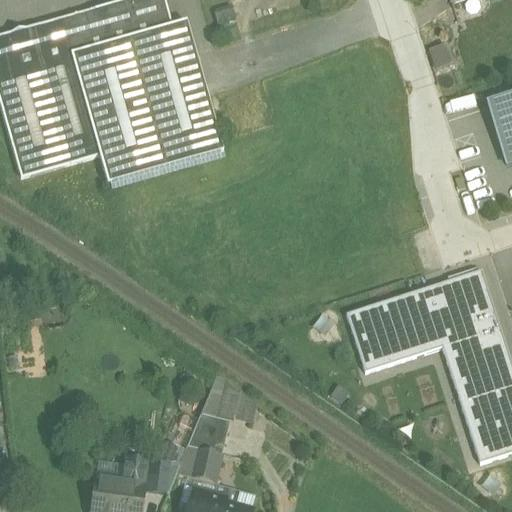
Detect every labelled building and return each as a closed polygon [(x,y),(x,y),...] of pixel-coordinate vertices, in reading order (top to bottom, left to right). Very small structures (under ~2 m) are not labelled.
[(163,0),(143,0),(0,40),(0,106),(21,182),(99,160),(108,189),(224,156),(187,26),(172,30),(163,0)] [(449,0),(452,8),(477,0),(449,0)] [(451,46),(433,53),(440,73),(458,66),(451,46)] [(511,101),(488,110),(507,168),(511,166),(511,101)] [(511,367),(482,275),(346,319),(365,377),(442,352),(480,469),(511,458),(511,367)] [(258,411),(218,381),(203,415),(252,427),(258,411)] [(349,397),(337,389),(330,400),(341,408),(349,397)] [(230,425),(201,418),(188,450),(222,459),(230,425)] [(186,453),(172,447),(164,468),(156,488),(154,492),(155,493),(168,498),(176,478),(186,453)] [(222,459),(188,450),(186,453),(176,478),(215,488),(222,459)] [(126,462),(123,488),(95,484),(91,511),(143,511),(146,491),(143,491),(144,486),(146,466),(146,465),(126,462)] [(164,468),(146,466),(144,486),(156,488),(164,468)] [(13,468),(0,467),(0,493),(16,494),(13,468)] [(226,504),(200,497),(196,510),(188,508),(181,511),(239,511),(225,508),(226,504)]
